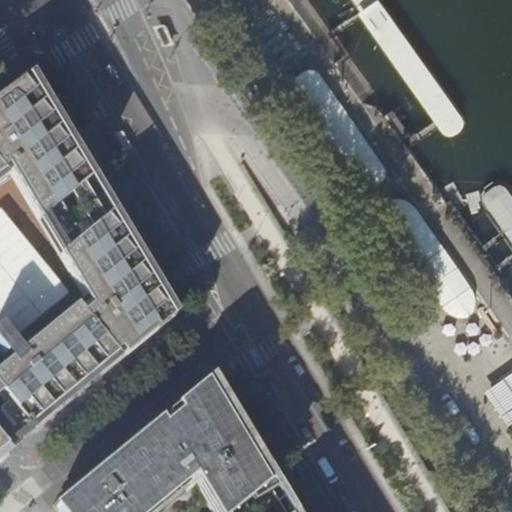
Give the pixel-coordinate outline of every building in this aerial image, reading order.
[(250,0),(260,26),(281,18),(274,0),(250,0)] [(347,0),(359,17),(437,127),(441,133),(445,136),(448,137),(451,138),(454,137),(457,136),(460,133),(463,130),(464,128),(464,126),(464,123),(464,121),(379,0),(347,0)] [(0,319),(20,344),(12,351),(0,336),(0,356),(2,359),(0,360),(0,401),(1,402),(30,438),(55,417),(103,379),(153,339),(175,321),(156,290),(131,248),(103,202),(73,151),(58,127),(29,78),(7,94),(0,98),(0,319)] [(481,200),(482,208),(502,237),(511,250),(511,191),(510,188),(505,184),(499,183),(483,193),(481,200)] [(66,495),(50,508),(52,511),(160,511),(194,484),(211,511),(231,511),(270,479),(262,465),(233,418),(209,378),(189,395),(131,441),(66,495)]
